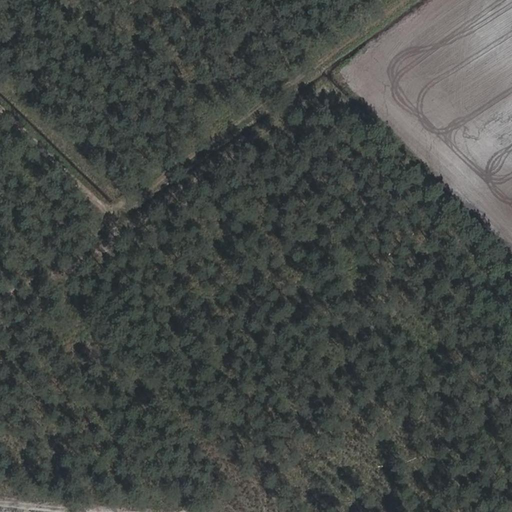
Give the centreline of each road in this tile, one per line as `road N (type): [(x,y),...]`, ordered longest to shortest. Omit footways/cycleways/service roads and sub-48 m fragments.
road 1 (track): [(0,104),(128,230),(427,0)]
road 2 (track): [(325,71),(511,251)]
